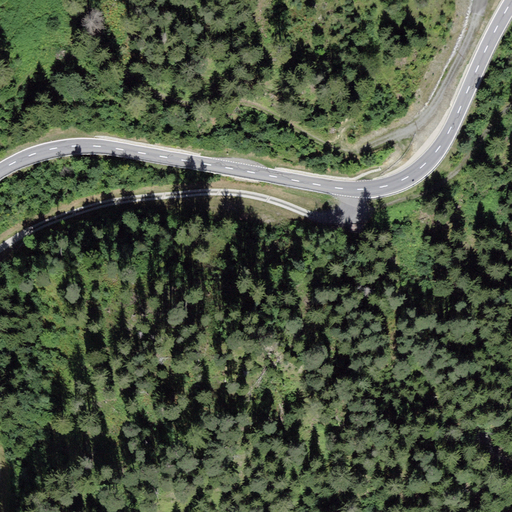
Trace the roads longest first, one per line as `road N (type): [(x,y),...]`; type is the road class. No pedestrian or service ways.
road 1 (secondary): [(0,170),(32,153),(79,145),(350,189),(391,184),(443,140),(511,0)]
road 2 (track): [(409,130),(348,151),(281,116),(174,103),(137,77),(89,0)]
road 3 (track): [(350,189),(349,205),(331,217),(231,192),(115,202),(56,218),(0,249)]
road 4 (track): [(480,0),(448,80),(409,130)]
